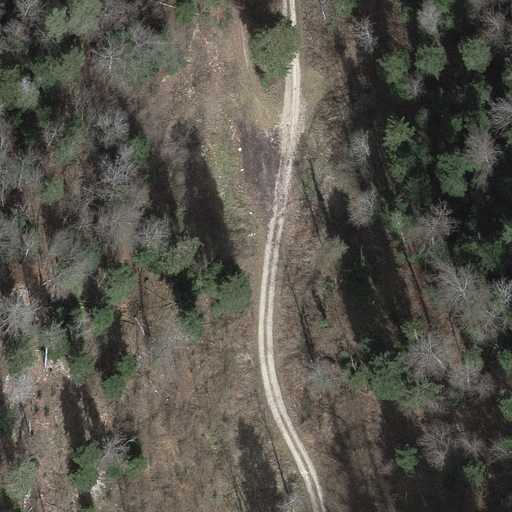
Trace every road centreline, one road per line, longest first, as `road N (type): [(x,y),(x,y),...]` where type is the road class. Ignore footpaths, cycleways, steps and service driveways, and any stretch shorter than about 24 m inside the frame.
road 1 (track): [(322,511),(266,367),(294,103),(292,0)]
road 2 (track): [(240,0),(246,63),(259,90),(294,103),(354,52),(369,0)]
